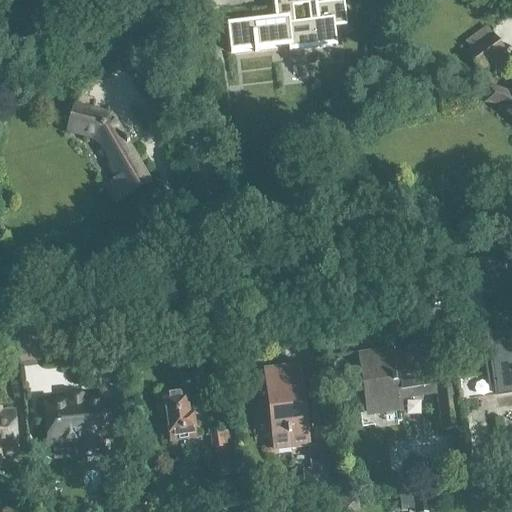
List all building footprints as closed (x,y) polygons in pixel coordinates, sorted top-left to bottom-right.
[(283,20),(228,26),(231,51),(290,45),(290,49),(337,44),(335,26),(346,25),(344,2),(317,5),(315,0),(274,0),(275,9),(281,8),(283,20)] [(123,62),(126,73),(144,67),(135,38),(126,41),(121,26),(102,32),(113,68),(123,62)] [(507,54),(486,26),(464,43),(469,49),(465,52),(481,73),(507,54)] [(498,106),(504,108),(511,116),(511,91),(508,95),(493,89),(491,91),(486,89),(484,102),(491,103),(498,106)] [(74,105),(66,133),(96,141),(108,162),(107,168),(113,179),(104,189),(114,206),(125,200),(150,185),(148,182),(109,115),(74,105)] [(455,381),(457,403),(476,400),(475,393),(495,391),(496,397),(511,394),(511,349),(510,334),(487,337),(491,362),(493,376),(486,377),(455,381)] [(361,394),(365,393),(368,415),(403,410),(401,399),(434,394),(427,356),(395,361),(393,351),(359,357),(363,378),(358,379),(356,382),(358,392),(361,394)] [(273,448),(309,444),(299,365),(264,369),(267,391),(257,392),(259,410),(269,409),(273,448)] [(460,430),(457,403),(455,381),(454,379),(435,382),(441,433),(460,430)] [(161,395),(168,443),(197,438),(194,415),(190,416),(189,409),(186,409),(183,391),(161,395)] [(64,405),(45,407),(49,447),(52,446),(53,461),(83,459),(83,455),(108,452),(107,440),(109,440),(104,400),(88,402),(87,396),(64,398),(64,405)] [(0,469),(2,466),(2,461),(7,461),(7,455),(18,454),(15,415),(3,416),(2,409),(0,409),(0,469)] [(237,476),(232,432),(211,435),(213,450),(216,450),(220,478),(237,476)] [(312,472),(304,473),(308,501),(319,500),(334,498),(336,498),(345,497),(342,472),(333,473),(329,446),(309,448),(312,472)] [(463,475),(460,451),(440,453),(443,477),(463,475)] [(127,453),(110,454),(114,497),(131,495),(127,453)] [(237,491),(236,479),(224,481),(225,492),(237,491)] [(429,511),(427,487),(414,488),(415,511),(429,511)] [(345,499),(337,500),(337,511),(357,511),(359,508),(356,499),(345,499)]
